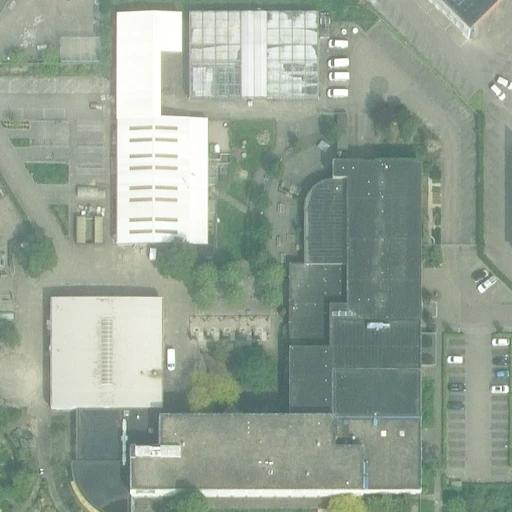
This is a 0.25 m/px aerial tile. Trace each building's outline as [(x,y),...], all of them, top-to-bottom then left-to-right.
[(426,0),(467,40),(468,39),(465,36),(501,0),(426,0)] [(188,100),(317,100),(317,14),(188,15),(188,100)] [(206,246),(206,121),(153,121),(153,48),(179,48),(180,16),(116,16),(116,246),(167,246),(206,246)] [(129,511),(130,497),(361,497),(361,495),(419,495),(420,464),(419,429),(419,378),(419,269),(419,165),(367,165),(331,165),(331,182),(324,183),(317,185),(311,190),(307,196),(304,202),(303,210),(303,266),(288,266),(288,421),(159,421),(159,411),(160,411),(160,302),(51,301),(51,411),(75,411),(75,464),(71,464),(71,473),(73,482),(76,491),(81,499),(87,506),(93,511),(129,511)] [(92,209),(68,210),(68,235),(92,235),(92,209)]
